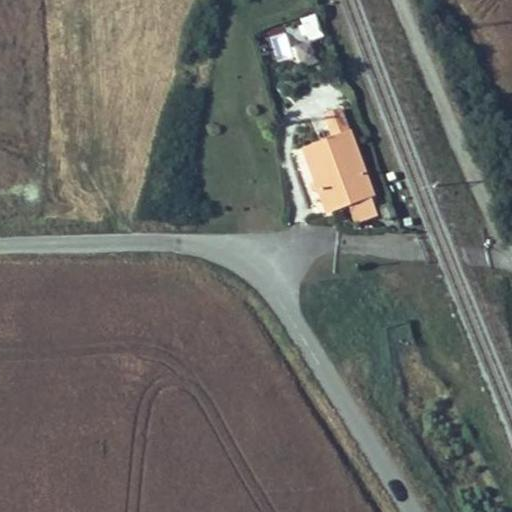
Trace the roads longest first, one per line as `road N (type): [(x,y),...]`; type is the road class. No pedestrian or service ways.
road 1 (unclassified): [(411,511),(261,269),(232,246)]
road 2 (unclassified): [(511,245),(487,207),(399,0)]
road 3 (unclassified): [(0,243),(232,246)]
